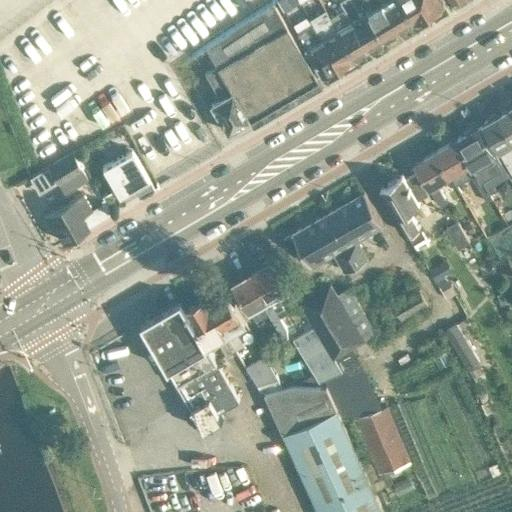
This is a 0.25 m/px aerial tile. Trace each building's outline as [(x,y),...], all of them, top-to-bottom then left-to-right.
[(296,0),(276,0),(284,12),(298,3),(296,0)] [(367,49),(382,40),(365,12),(361,4),(357,6),(353,0),(341,0),(339,1),(344,9),(367,49)] [(364,0),(367,4),(372,4),(372,5),(364,10),(382,40),(397,31),(379,0),(364,0)] [(399,0),(379,0),(397,31),(412,22),(399,0)] [(419,0),(399,0),(412,22),(427,13),(419,0)] [(419,0),(427,13),(442,4),(440,0),(419,0)] [(233,90),(250,118),(317,78),(275,6),(272,1),(270,2),(205,45),(216,65),(204,72),(220,98),(233,90)] [(329,18),(335,29),(352,58),(367,49),(344,9),(329,18)] [(312,24),(316,30),(337,67),(352,58),(335,29),(329,18),(324,10),(309,18),(312,24)] [(322,75),(337,67),(316,30),(312,24),(297,33),(305,47),(322,75)] [(220,98),(211,103),(227,131),(250,118),(233,90),(220,98)] [(511,105),(499,113),(511,135),(511,105)] [(511,147),(510,144),(511,142),(511,135),(499,113),(482,123),(496,148),(498,147),(511,171),(511,147)] [(466,132),(458,137),(478,171),(484,180),(490,191),(496,188),(493,184),(490,177),(505,168),(502,162),(494,149),(496,148),(482,123),(480,124),(477,120),(476,120),(477,121),(464,129),(466,132)] [(458,137),(437,149),(451,174),(457,184),(472,175),(478,171),(458,137)] [(133,187),(139,197),(154,188),(132,149),(102,166),(119,195),(133,187)] [(439,186),(437,187),(435,183),(451,174),(437,149),(415,162),(438,202),(446,197),(439,186)] [(73,153),(50,167),(58,182),(82,167),(73,153)] [(390,181),(381,186),(417,250),(429,243),(410,209),(420,203),(418,199),(406,178),(403,174),(401,175),(396,174),(392,177),(390,181)] [(483,180),(477,184),(487,201),(493,197),(490,191),(483,180)] [(384,223),(365,190),(283,237),(292,253),(302,248),(311,264),(334,251),(345,270),(367,257),(356,238),(384,223)] [(44,214),(52,229),(56,227),(64,241),(89,226),(82,214),(91,209),(82,192),(44,214)] [(459,248),(470,241),(458,220),(447,227),(459,248)] [(252,271),(280,317),(286,327),(289,340),(294,338),(300,334),(288,313),(280,299),(283,297),(281,293),(290,288),(273,259),(252,271)] [(446,260),(430,269),(437,282),(443,292),(450,288),(444,278),(453,272),(446,260)] [(286,327),(280,317),(252,271),(233,282),(256,322),(269,315),(285,343),(289,340),(286,327)] [(314,325),(313,326),(333,357),(334,356),(375,332),(348,287),(338,293),(331,283),(327,278),(321,281),(324,286),(300,300),(314,325)] [(417,287),(392,302),(402,318),(427,303),(417,287)] [(457,322),(445,330),(468,367),(480,360),(457,322)] [(343,370),(334,356),(333,357),(313,326),(300,334),(294,338),(319,381),(343,370)] [(249,331),(210,354),(224,379),(264,356),(249,331)] [(264,356),(224,379),(240,406),(280,383),(264,356)] [(280,383),(240,406),(256,434),(296,411),(280,383)] [(389,406),(356,421),(380,475),(414,460),(389,406)]
